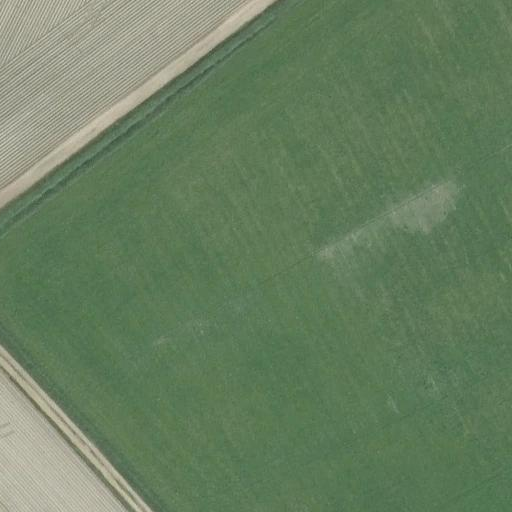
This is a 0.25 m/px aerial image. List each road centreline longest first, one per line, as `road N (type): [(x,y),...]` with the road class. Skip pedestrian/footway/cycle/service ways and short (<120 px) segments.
road 1 (track): [(0,208),(275,0)]
road 2 (track): [(140,511),(0,354)]
